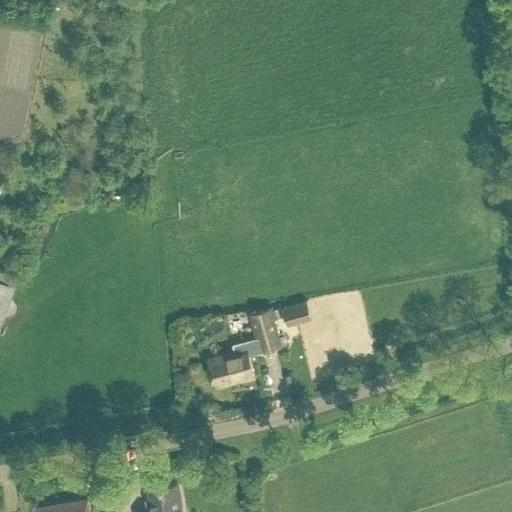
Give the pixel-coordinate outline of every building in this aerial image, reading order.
[(0,324),(14,284),(0,278),(0,324)] [(306,299),(282,306),(287,324),(311,317),(306,299)] [(256,376),(255,373),(250,354),(282,343),(287,342),(284,333),(280,334),(270,306),(248,313),(255,335),(233,342),(235,347),(209,355),(208,355),(216,385),(220,384),(239,379),(239,381),(256,376)] [(140,511),(183,511),(179,480),(148,485),(151,511),(140,511)] [(40,502),(41,511),(91,511),(89,495),(42,501),(40,502)]
